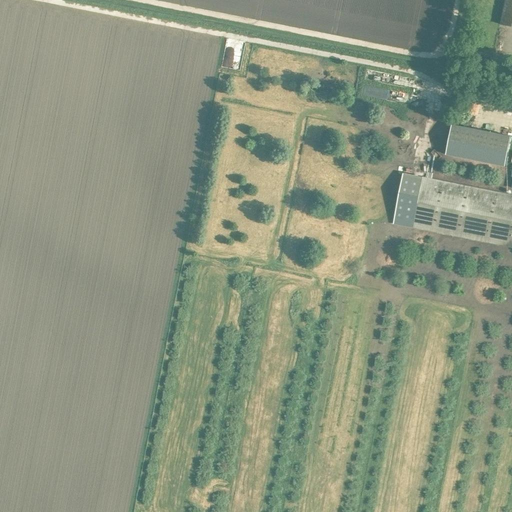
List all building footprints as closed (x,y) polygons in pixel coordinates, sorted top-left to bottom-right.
[(511,0),(506,0),(502,25),(511,26),(511,0)] [(398,95),(406,95),(406,87),(398,86),(398,95)] [(510,137),(451,125),(445,154),(504,166),(510,137)] [(426,179),(422,178),(413,225),(413,226),(511,246),(511,196),(431,180),(432,174),(428,173),(426,179)] [(422,178),(401,174),(390,221),(413,225),(422,178)]
